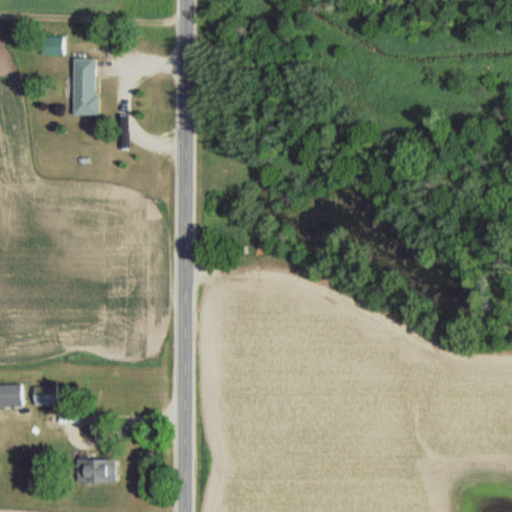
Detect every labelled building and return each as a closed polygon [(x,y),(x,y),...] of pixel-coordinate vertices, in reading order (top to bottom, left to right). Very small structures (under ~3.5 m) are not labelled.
[(65,41),(42,41),(42,54),(65,54),(65,41)] [(97,59),(72,59),(72,115),(97,115),(97,59)] [(0,406),(24,406),(24,384),(0,384),(0,406)] [(32,386),(32,405),(56,405),(56,386),(32,386)] [(76,458),(76,482),(114,482),(114,458),(76,458)]
